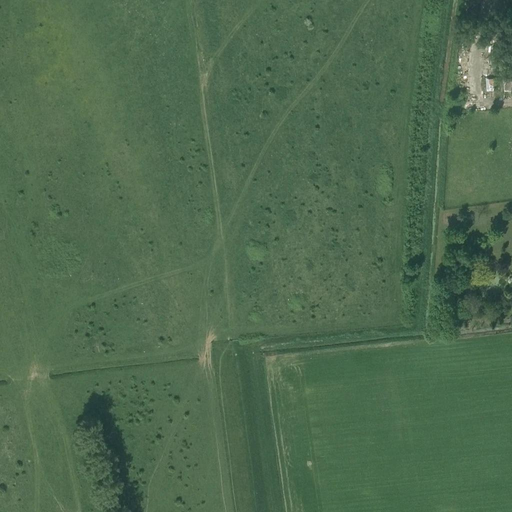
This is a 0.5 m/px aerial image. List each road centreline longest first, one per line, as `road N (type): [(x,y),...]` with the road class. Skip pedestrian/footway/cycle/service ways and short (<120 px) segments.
road 1 (track): [(74,511),(30,372),(51,329),(94,296),(198,265),(209,250),(224,226),(208,90),(215,52),(235,22),(264,0)]
road 2 (track): [(224,511),(198,265)]
road 3 (track): [(30,372),(24,394),(36,511)]
